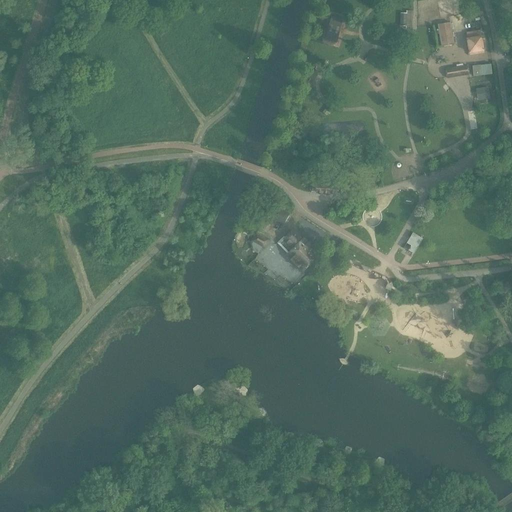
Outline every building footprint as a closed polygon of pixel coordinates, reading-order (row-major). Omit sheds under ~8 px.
[(332,17),(325,40),(337,43),(343,20),(332,17)] [(437,25),(441,47),(454,45),(450,23),(437,25)] [(481,31),(467,33),(470,56),(484,54),(481,31)] [(305,80),(314,83),(319,69),(309,65),(305,80)] [(481,65),(472,66),(474,77),(482,76),(492,75),(491,65),(481,66),(481,65)] [(446,70),(447,78),(469,75),(467,66),(446,70)] [(477,90),(479,100),(489,98),(487,88),(477,90)] [(471,112),(465,113),(471,137),(475,136),(474,132),(478,130),(475,116),(472,116),(471,112)] [(337,181),(318,179),(317,193),(336,194),(337,181)] [(274,219),(284,225),(290,214),(280,208),(274,219)] [(284,237),(277,243),(288,254),(288,255),(303,271),(307,268),(309,266),(317,258),(320,255),(317,252),(314,249),(304,239),(303,240),(302,239),(293,231),(285,238),(284,237)] [(413,233),(407,244),(411,246),(409,251),(408,251),(414,254),(414,255),(423,239),(421,238),(413,233)] [(257,236),(255,241),(264,246),(266,241),(257,236)]
